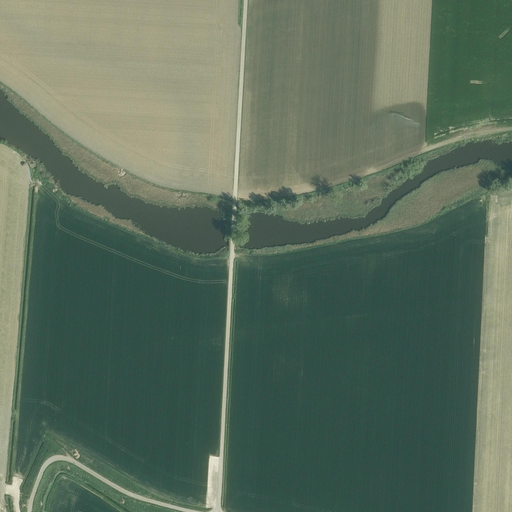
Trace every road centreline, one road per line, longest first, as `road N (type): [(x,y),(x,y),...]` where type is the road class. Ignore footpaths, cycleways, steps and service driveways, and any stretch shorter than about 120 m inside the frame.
road 1 (unclassified): [(217,511),(245,0)]
road 2 (unclassified): [(30,511),(45,463),(57,455),(136,496),(194,511)]
